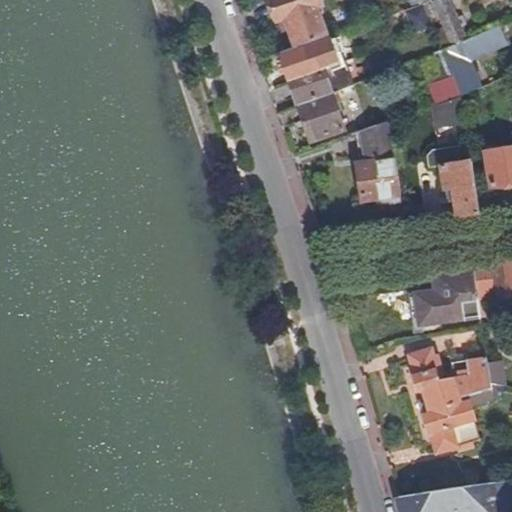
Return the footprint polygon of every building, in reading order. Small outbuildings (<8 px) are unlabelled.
[(287,18),(297,47),(328,36),(318,7),(324,5),(322,0),(272,0),(279,21),(287,18)] [(450,0),(435,0),(451,41),(464,36),(450,0)] [(460,94),(480,85),(471,59),(507,43),(499,23),(443,48),(444,49),(453,74),(460,94)] [(285,63),(291,79),(337,63),(329,39),(285,56),(287,63),(285,63)] [(337,63),(291,79),(300,105),(337,89),(352,84),(343,60),(337,63)] [(429,84),(436,102),(460,94),(453,74),(444,78),(429,84)] [(337,89),(300,105),(313,141),(345,129),(334,98),(339,96),(337,89)] [(433,104),(432,104),(435,124),(465,122),(460,94),(436,102),(433,104)] [(389,119),(363,129),(367,162),(357,163),(362,200),(401,195),(393,147),(389,119)] [(453,188),(457,218),(480,214),(471,156),(465,157),(465,162),(459,163),(457,146),(433,150),(428,155),(430,167),(441,166),(445,189),(453,188)] [(511,147),(486,151),(492,187),(511,183),(511,147)] [(511,260),(492,263),(498,302),(499,303),(511,301),(511,260)] [(487,304),(498,302),(492,263),(473,266),(481,315),(489,314),(487,304)] [(473,266),(434,272),(437,291),(417,294),(421,324),(481,315),(473,266)] [(468,361),(470,371),(470,376),(458,378),(442,380),(433,350),(412,356),(418,374),(416,375),(421,392),(425,391),(431,411),(425,413),(426,415),(494,394),(492,383),(488,361),(487,358),(468,361)] [(494,398),(494,394),(426,415),(432,436),(434,435),(440,453),(482,440),(471,405),(494,398)] [(511,511),(511,480),(401,497),(404,511),(511,511)]
